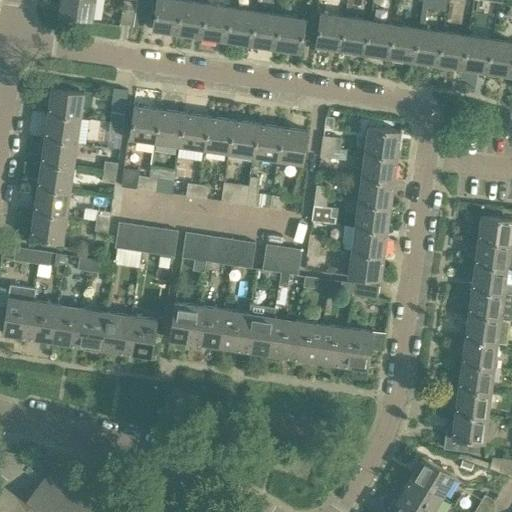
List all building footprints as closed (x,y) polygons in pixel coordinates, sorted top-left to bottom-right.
[(91,20),(93,0),(61,0),(59,15),(91,20)] [(142,28),(146,4),(146,3),(136,1),(126,0),(122,0),(119,25),(133,27),(142,28)] [(177,33),(182,1),(174,0),(156,0),(152,29),(177,33)] [(421,0),(418,21),(424,22),(427,3),(429,4),(429,0),(421,0)] [(202,37),(207,5),(182,1),(177,33),(202,37)] [(226,41),(231,9),(207,5),(202,37),(226,41)] [(251,45),(256,13),(231,9),(226,41),(251,45)] [(275,49),(280,17),(256,13),(251,45),(275,49)] [(340,50),(345,18),(320,14),(315,46),(340,50)] [(300,53),(305,21),(280,17),(275,49),(300,53)] [(365,54),(370,22),(345,18),(340,50),(365,54)] [(389,58),(394,26),(370,22),(365,54),(389,58)] [(413,61),(418,30),(394,26),(389,58),(413,61)] [(438,65),(443,33),(418,30),(413,61),(438,65)] [(462,69),(467,37),(443,33),(438,65),(462,69)] [(486,73),(491,41),(467,37),(462,69),(486,73)] [(511,77),(511,73),(511,44),(491,41),(486,73),(511,77)] [(80,118),(83,93),(51,88),(47,113),(80,118)] [(155,142),(160,109),(135,106),(130,138),(155,142)] [(179,145),(184,113),(160,109),(155,142),(179,145)] [(76,143),(80,118),(47,113),(44,138),(76,143)] [(124,125),(125,115),(112,113),(110,123),(124,125)] [(203,149),(208,117),(184,113),(179,145),(203,149)] [(228,153),(233,120),(208,117),(203,149),(228,153)] [(252,157),(257,124),(233,120),(228,153),(252,157)] [(122,135),(124,125),(110,123),(109,133),(122,135)] [(277,160),(281,128),(257,124),(252,157),(277,160)] [(302,164),(307,132),(281,128),(277,160),(302,164)] [(396,157),(400,132),(367,128),(364,153),(396,157)] [(332,149),(332,148),(334,137),(323,136),(321,147),(332,149)] [(72,167),(76,143),(44,138),(40,162),(72,167)] [(321,147),(320,157),(331,158),(345,160),(346,149),(332,148),(332,149),(321,147)] [(147,190),(149,177),(138,176),(139,169),(133,169),(135,150),(126,148),(120,186),(147,190)] [(393,182),(396,157),(364,153),(361,178),(393,182)] [(68,192),(72,167),(40,162),(36,187),(68,192)] [(117,174),(118,163),(105,162),(104,172),(117,174)] [(115,184),(117,174),(104,172),(102,182),(115,184)] [(248,185),(245,203),(270,207),(271,196),(273,186),(259,184),(260,177),(250,175),(249,185),(248,185)] [(156,192),(158,179),(149,177),(147,190),(156,192)] [(390,206),(393,182),(361,178),(358,199),(357,202),(390,206)] [(245,203),(248,184),(223,181),(220,202),(245,205),(245,203)] [(196,198),(198,185),(187,183),(185,196),(196,198)] [(205,199),(207,186),(198,185),(196,198),(205,199)] [(325,198),(327,187),(316,185),(314,196),(325,198)] [(65,216),(68,192),(36,187),(33,212),(65,216)] [(113,207),(114,196),(93,195),(93,205),(113,207)] [(271,196),(270,207),(280,208),(281,197),(276,197),(271,196)] [(336,223),(338,208),(324,206),(325,198),(314,196),(313,205),(310,220),(336,223)] [(386,231),(390,206),(357,202),(358,199),(346,198),(344,211),(356,212),(354,227),(386,231)] [(109,223),(110,221),(111,213),(97,211),(96,221),(109,223)] [(61,242),(65,216),(33,212),(29,237),(61,242)] [(511,243),(511,232),(511,233),(511,230),(511,220),(480,216),(477,240),(510,244),(511,243)] [(108,233),(109,223),(96,221),(94,231),(108,233)] [(127,249),(131,224),(119,222),(115,247),(127,249)] [(139,251),(142,226),(131,224),(127,249),(139,251)] [(154,227),(142,226),(139,251),(150,252),(154,227)] [(162,254),(166,229),(154,227),(150,252),(162,254)] [(383,255),(386,231),(354,227),(351,251),(383,255)] [(173,256),(177,231),(166,229),(162,254),(173,256)] [(193,258),(196,235),(184,233),(180,256),(193,258)] [(319,247),(321,236),(309,234),(307,245),(319,247)] [(196,235),(193,258),(194,258),(192,270),(204,271),(205,261),(208,237),(196,235)] [(208,237),(205,261),(216,262),(219,238),(208,237)] [(227,264),(231,239),(219,238),(216,262),(227,264)] [(240,266),(243,241),(231,239),(227,264),(240,266)] [(507,269),(510,244),(477,240),(473,265),(507,269)] [(251,268),(255,243),(243,241),(240,266),(251,268)] [(274,271),(278,246),(266,244),(262,269),(274,271)] [(318,257),(319,247),(307,245),(306,255),(318,257)] [(286,273),(290,248),(278,246),(274,271),(280,272),(286,273)] [(38,263),(40,251),(15,247),(13,260),(38,263)] [(297,274),(301,249),(290,248),(286,273),(280,272),(278,284),(287,286),(289,273),(297,274)] [(49,265),(51,252),(40,251),(38,263),(49,265)] [(380,281),(383,255),(351,251),(347,276),(380,281)] [(79,256),(77,269),(87,270),(89,258),(79,256)] [(167,267),(169,258),(159,256),(158,266),(167,267)] [(98,272),(99,259),(89,258),(87,270),(98,272)] [(511,293),(511,283),(505,283),(507,269),(473,265),(470,288),(503,293),(511,293)] [(316,287),(317,277),(304,275),(302,285),(316,287)] [(350,294),(352,282),(341,281),(339,293),(350,294)] [(375,300),(377,286),(352,282),(350,294),(350,297),(375,300)] [(26,338),(32,301),(34,288),(7,284),(0,333),(1,334),(2,332),(14,334),(14,336),(26,338)] [(500,318),(503,293),(470,288),(467,314),(500,318)] [(51,339),(56,304),(32,301),(26,338),(37,339),(37,337),(49,339),(49,341),(50,341),(51,339)] [(193,344),(198,307),(173,303),(167,340),(168,340),(169,338),(181,340),(181,342),(193,344)] [(267,353),(272,318),(271,318),(273,306),(250,303),(248,315),(247,314),(240,351),(247,352),(247,350),(265,353),(265,355),(266,355),(267,353)] [(75,345),(81,308),(56,304),(51,339),(63,341),(63,343),(75,345)] [(217,348),(223,311),(198,307),(193,344),(204,346),(204,344),(216,345),(216,348),(217,348)] [(100,347),(106,312),(81,308),(75,345),(80,346),(80,344),(99,347),(98,349),(99,349),(100,347)] [(240,351),(247,314),(223,311),(217,348),(218,346),(230,348),(230,350),(240,351)] [(125,353),(131,316),(106,312),(100,347),(112,349),(112,351),(125,353)] [(509,321),(500,320),(500,318),(467,314),(463,339),(496,343),(496,344),(506,346),(509,321)] [(149,356),(154,319),(131,316),(125,353),(129,353),(129,351),(148,354),(147,356),(149,356)] [(291,359),(297,322),(274,319),(272,318),(267,353),(279,355),(279,357),(291,359)] [(316,360),(321,326),(297,322),(291,359),(296,360),(296,358),(314,360),(314,362),(315,362),(316,360)] [(339,366),(345,329),(321,326),(316,360),(328,362),(328,364),(339,366)] [(364,370),(370,333),(345,329),(339,366),(345,367),(345,365),(363,368),(363,370),(364,370)] [(496,344),(496,343),(463,339),(460,364),(493,369),(496,344)] [(489,393),(493,369),(460,364),(456,388),(489,393)] [(486,418),(489,393),(456,388),(453,412),(486,418)] [(482,443),(486,418),(453,412),(449,437),(444,436),(442,448),(476,453),(478,443),(482,443)] [(469,471),(475,457),(465,453),(458,452),(452,462),(469,471)] [(453,477),(421,457),(420,458),(422,459),(415,470),(414,469),(407,479),(439,499),(453,477)] [(100,511),(64,483),(63,483),(58,480),(53,479),(47,480),(42,482),(38,486),(35,491),(34,496),(35,502),(37,507),(41,511),(42,511),(100,511)] [(414,511),(431,511),(439,499),(407,479),(405,483),(406,484),(397,500),(395,499),(395,500),(414,511)] [(492,511),(492,502),(494,499),(484,493),(473,511),(492,511)] [(414,511),(395,500),(394,500),(396,501),(390,511),(388,511),(387,511),(414,511)]
